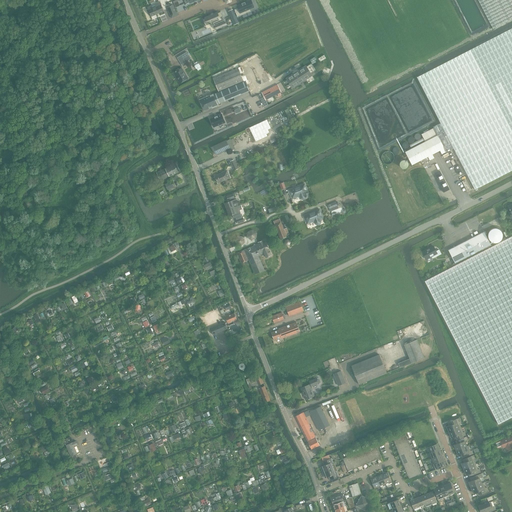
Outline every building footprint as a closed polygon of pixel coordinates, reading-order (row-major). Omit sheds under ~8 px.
[(238,8),(234,10),(238,17),(251,11),(250,9),(253,8),(250,0),(245,3),(245,2),(245,3),(242,4),(242,3),(242,4),(237,6),(238,8)] [(511,0),(478,0),(493,29),(511,19),(511,0)] [(150,6),(147,7),(151,17),(156,15),(164,11),(160,2),(150,6)] [(178,16),(174,5),(167,8),(171,18),(178,16)] [(203,19),(202,19),(205,26),(210,24),(210,25),(211,24),(211,23),(213,23),(214,27),(219,25),(219,26),(220,25),(221,27),(226,25),(221,12),(217,13),(217,12),(213,14),(213,13),(213,14),(211,15),(210,14),(210,15),(205,17),(206,18),(203,19)] [(511,28),(420,76),(417,77),(441,123),(436,126),(433,127),(434,128),(422,135),(425,142),(405,152),(412,165),(428,157),(430,161),(434,158),(433,155),(440,151),(442,154),(446,152),(454,149),(475,190),(511,170),(511,28)] [(177,58),(181,65),(191,59),(187,52),(177,58)] [(306,67),(287,79),(292,88),(311,75),(312,75),(306,67)] [(177,77),(176,78),(180,83),(188,78),(182,68),(174,73),(177,77)] [(238,68),(213,78),(219,93),(213,95),(218,104),(250,91),(246,81),(244,82),(238,68)] [(277,85),(262,93),(266,100),(278,94),(278,96),(280,95),(279,93),(281,92),(277,85)] [(213,94),(199,100),(204,111),(212,108),(218,106),(218,105),(218,104),(213,95),(213,94)] [(215,117),(211,119),(214,127),(225,122),(222,115),(218,116),(217,116),(215,117)] [(261,122),(249,128),(256,142),(267,136),(261,122)] [(226,140),(213,147),(217,155),(230,149),(231,151),(235,149),(230,139),(227,141),(226,140)] [(176,163),(157,173),(161,181),(180,171),(176,163)] [(459,165),(455,167),(459,175),(463,173),(459,165)] [(227,170),(215,176),(218,183),(230,178),(227,170)] [(444,193),(449,189),(440,172),(435,174),(443,189),(442,190),(444,193)] [(172,181),(165,184),(168,190),(175,187),(172,181)] [(306,195),(305,194),(308,192),(305,184),(289,190),(292,198),(299,196),(300,198),(301,198),(301,199),(302,199),(304,199),(305,198),(306,197),(306,196),(306,195)] [(232,201),(225,204),(227,210),(240,205),(239,202),(238,203),(237,199),(232,201)] [(328,205),(330,212),(338,208),(336,202),(328,205)] [(240,205),(227,210),(229,216),(232,215),(234,219),(236,218),(236,220),(242,218),(243,217),(242,216),(241,216),(239,210),(242,210),(241,208),(240,205)] [(314,221),(315,223),(315,224),(316,225),(317,225),(318,225),(319,225),(320,224),(320,223),(321,222),(320,221),(320,219),(323,218),(319,210),(304,216),(307,224),(314,221)] [(289,234),(287,228),(284,229),(280,219),(274,221),(275,224),(274,224),(280,239),(287,237),(286,235),(289,234)] [(256,238),(257,232),(252,229),(247,232),(247,237),(252,241),(256,238)] [(460,244),(464,251),(452,258),(455,264),(491,246),(484,232),(460,244)] [(193,241),(190,236),(182,240),(185,245),(193,241)] [(238,246),(239,246),(245,244),(245,243),(244,237),(238,236),(237,236),(234,241),(235,242),(238,246)] [(511,236),(510,238),(425,281),(498,424),(511,417),(511,236)] [(258,244),(237,253),(241,263),(249,260),(255,274),(265,270),(258,255),(264,253),(266,258),(272,255),(271,254),(265,240),(264,240),(258,242),(258,244)] [(460,244),(448,250),(452,258),(464,251),(460,244)] [(423,254),(423,255),(424,258),(425,258),(426,260),(432,257),(433,259),(442,255),(439,250),(436,252),(433,246),(422,252),(423,254)] [(204,265),(207,271),(214,267),(211,261),(204,265)] [(143,268),(140,262),(134,265),(137,271),(143,268)] [(97,284),(91,287),(94,293),(100,290),(97,284)] [(300,302),(286,307),(289,316),(304,311),(300,302)] [(63,303),(58,306),(61,311),(66,308),(63,303)] [(236,316),(234,313),(231,315),(230,313),(225,316),(228,324),(231,322),(231,321),(237,319),(237,318),(236,315),(236,316)] [(282,313),(272,317),(274,323),(284,319),(282,313)] [(225,322),(210,328),(213,335),(227,329),(225,322)] [(288,325),(278,329),(279,330),(271,333),(274,340),(282,337),(282,338),(300,332),(296,322),(288,325)] [(158,324),(153,327),(156,334),(162,331),(158,324)] [(425,358),(417,339),(404,344),(410,358),(398,363),(400,367),(425,358)] [(158,342),(153,344),(155,350),(161,347),(158,342)] [(379,354),(351,366),(359,384),(387,373),(379,354)] [(333,374),(338,386),(346,382),(341,371),(333,374)] [(256,380),(253,382),(255,387),(264,383),(260,374),(254,376),(256,380)] [(321,382),(320,380),(317,381),(316,379),(310,381),(311,384),(301,388),(305,400),(314,396),(310,387),(318,384),(321,382)] [(41,389),(44,395),(50,391),(47,386),(41,389)] [(265,386),(259,388),(265,403),(270,401),(265,386)] [(309,410),(303,413),(306,417),(311,414),(319,431),(330,425),(321,406),(310,412),(309,410)] [(303,412),(295,416),(308,442),(316,438),(311,428),(312,427),(311,425),(310,426),(306,417),(303,413),(303,412)] [(460,422),(459,418),(448,423),(449,426),(447,427),(448,429),(447,429),(449,432),(461,427),(459,422),(460,422)] [(463,432),(461,427),(449,432),(450,435),(451,438),(454,437),(455,440),(466,435),(465,432),(463,432)] [(404,431),(392,436),(394,441),(406,436),(404,431)] [(394,441),(396,446),(408,441),(406,436),(394,441)] [(467,446),(465,441),(468,440),(466,437),(455,441),(457,444),(454,445),(455,447),(455,448),(456,451),(467,446)] [(511,445),(511,444),(511,437),(496,443),(498,448),(502,446),(503,448),(506,447),(507,450),(511,448),(511,445)] [(312,449),(320,445),(316,438),(308,442),(312,449)] [(74,455),(77,454),(74,446),(78,445),(76,441),(66,445),(71,456),(74,461),(78,459),(77,455),(75,456),(74,455)] [(396,446),(398,450),(410,445),(408,441),(396,446)] [(156,450),(153,443),(148,446),(151,452),(156,450)] [(430,452),(429,453),(439,449),(438,447),(439,447),(438,443),(428,447),(430,452)] [(381,458),(376,445),(371,447),(376,460),(381,458)] [(398,450),(399,455),(412,450),(410,445),(398,450)] [(471,451),(468,446),(467,446),(456,451),(457,454),(458,454),(459,456),(461,455),(462,458),(473,454),(472,450),(471,451)] [(372,462),(376,460),(371,447),(366,449),(372,462)] [(367,464),(372,462),(366,449),(362,451),(367,464)] [(440,451),(439,449),(429,453),(431,459),(442,454),(440,451)] [(399,455),(401,460),(414,455),(412,450),(399,455)] [(362,466),(367,464),(362,451),(357,453),(362,466)] [(357,468),(362,466),(357,453),(352,455),(357,468)] [(443,458),(442,454),(431,459),(433,464),(443,460),(443,458)] [(352,455),(348,457),(353,469),(357,468),(352,455)] [(416,459),(414,455),(401,460),(403,464),(416,459)] [(474,455),(472,456),(463,459),(464,463),(462,463),(463,466),(462,466),(463,469),(476,464),(474,459),(475,458),(474,455)] [(348,457),(343,459),(344,461),(345,464),(348,471),(353,469),(348,457)] [(324,465),(321,467),(323,472),(333,468),(336,467),(335,464),(334,464),(331,459),(323,462),(324,465)] [(418,464),(416,459),(403,464),(405,469),(418,464)] [(433,464),(435,468),(435,469),(446,465),(445,461),(444,462),(443,460),(433,464)] [(420,469),(418,464),(405,469),(407,474),(420,469)] [(478,469),(476,464),(463,469),(465,472),(466,474),(468,474),(470,477),(481,472),(479,469),(478,469)] [(333,468),(323,472),(325,478),(329,476),(330,480),(339,477),(336,471),(337,470),(336,467),(333,468)] [(407,474),(409,479),(422,474),(420,469),(407,474)] [(387,472),(382,474),(386,484),(386,485),(387,486),(389,485),(389,484),(392,483),(387,472)] [(471,488),(482,483),(480,478),(483,477),(481,473),(470,478),(471,481),(469,482),(470,484),(470,485),(471,488)] [(386,484),(382,474),(376,476),(380,486),(383,485),(383,486),(386,485),(386,484)] [(380,487),(380,486),(376,476),(370,479),(374,489),(377,487),(378,488),(380,487)] [(447,484),(447,485),(445,485),(449,495),(455,493),(450,482),(447,484)] [(349,486),(353,497),(361,494),(357,483),(349,486)] [(485,488),(483,483),(482,483),(471,488),(472,491),(473,491),(474,493),(476,492),(477,495),(488,491),(487,487),(485,488)] [(443,486),(443,485),(440,487),(444,498),(449,495),(445,485),(443,486)] [(48,486),(43,489),(46,496),(51,494),(48,486)] [(436,489),(434,490),(438,500),(444,498),(440,487),(436,488),(436,489)] [(435,494),(434,495),(432,490),(430,491),(430,492),(427,493),(432,505),(437,502),(436,498),(437,498),(435,494)] [(421,495),(425,504),(426,507),(432,505),(427,493),(427,492),(424,493),(425,494),(422,496),(421,495)] [(346,496),(344,496),(343,494),(331,498),(333,504),(347,499),(346,496)] [(416,497),(415,497),(419,506),(425,504),(421,495),(419,495),(419,497),(416,498),(416,497)] [(365,511),(367,510),(371,502),(371,500),(362,496),(361,496),(356,505),(357,506),(365,511)] [(410,500),(413,509),(419,506),(415,497),(413,498),(414,499),(410,500)] [(390,503),(388,503),(388,505),(390,509),(392,508),(402,504),(401,502),(399,502),(398,499),(396,500),(395,499),(389,501),(390,503)] [(482,505),(478,506),(480,510),(481,511),(483,511),(490,511),(496,510),(494,506),(493,507),(491,502),(482,505)]
